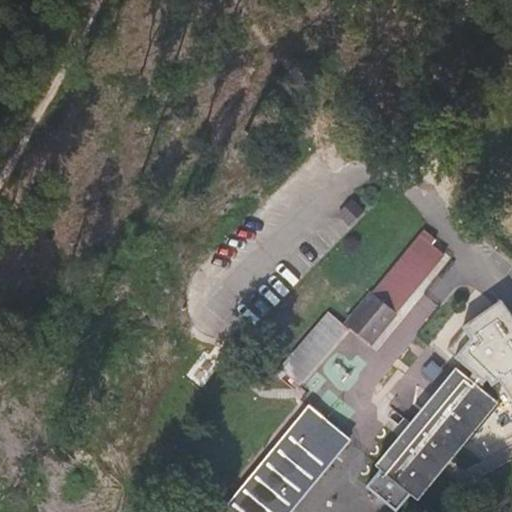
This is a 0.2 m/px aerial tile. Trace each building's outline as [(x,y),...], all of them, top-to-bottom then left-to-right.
[(371,343),(394,314),(444,254),(431,244),(436,239),(429,234),(425,238),(421,235),(371,295),(370,294),(346,322),(371,343)] [(511,315),(501,300),(463,324),(471,336),(455,356),(473,370),(467,376),(476,383),(481,378),(507,399),(511,407),(511,315)] [(300,385),(349,329),(328,311),(279,367),(300,385)] [(417,499),(498,401),(476,383),(467,376),(455,366),(375,464),(417,499)] [(289,511),(350,439),(309,406),(220,511),(289,511)]
